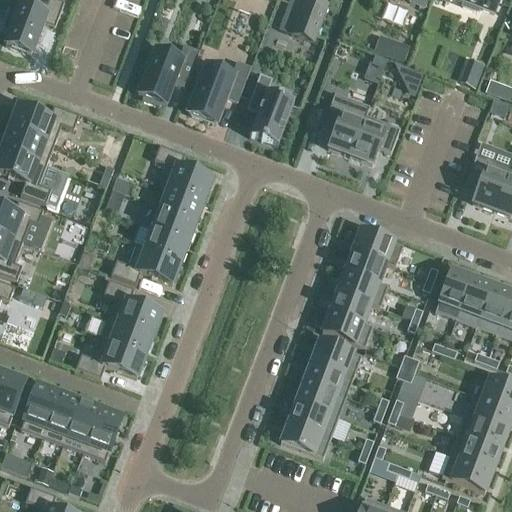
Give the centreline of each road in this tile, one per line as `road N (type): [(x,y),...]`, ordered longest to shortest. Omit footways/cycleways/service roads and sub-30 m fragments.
road 1 (residential): [(139,474),(193,495),(214,488),(329,194)]
road 2 (residential): [(139,474),(256,166)]
road 3 (residential): [(256,166),(21,77),(2,80)]
road 4 (residential): [(511,263),(329,194)]
